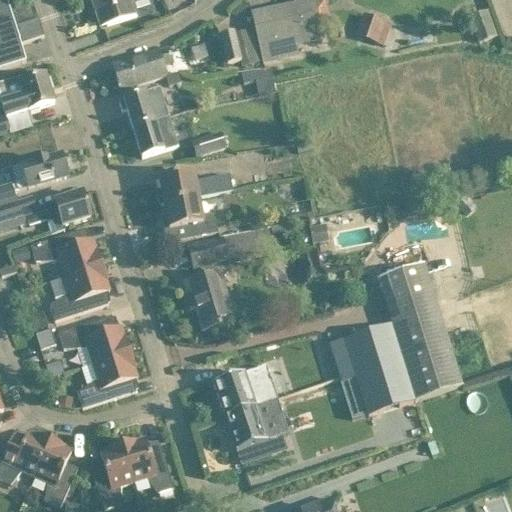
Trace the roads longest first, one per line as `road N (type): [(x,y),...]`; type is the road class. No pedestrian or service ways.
road 1 (residential): [(169,399),(70,80)]
road 2 (residential): [(169,399),(104,419),(49,418),(22,399),(0,339)]
road 3 (residential): [(70,80),(202,24),(234,0)]
